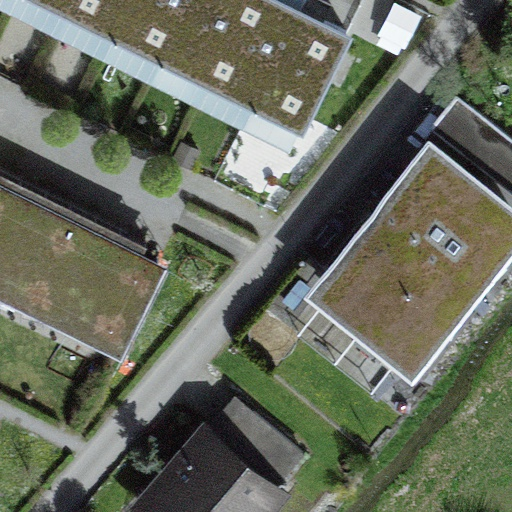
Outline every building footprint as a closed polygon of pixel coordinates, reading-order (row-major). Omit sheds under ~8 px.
[(49,0),(67,9),(71,0),(49,0)] [(71,0),(67,9),(114,32),(129,0),(71,0)] [(158,54),(184,0),(129,0),(114,32),(158,54)] [(184,0),(158,54),(204,77),(241,0),(184,0)] [(252,102),(298,6),(284,0),(241,0),(204,77),(252,102)] [(298,6),(252,102),(305,127),(351,32),(298,6)] [(511,137),(468,104),(445,134),(511,185),(511,137)] [(299,295),(404,381),(511,250),(511,217),(424,145),(299,295)] [(0,287),(119,344),(159,262),(0,184),(0,287)] [(160,511),(259,511),(304,463),(253,417),(219,455),(204,441),(149,502),(160,511)]
